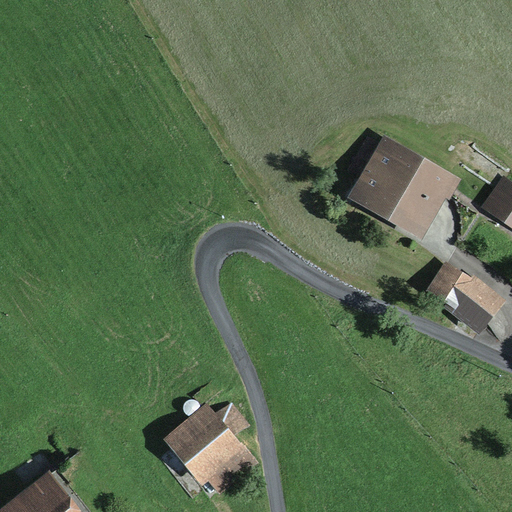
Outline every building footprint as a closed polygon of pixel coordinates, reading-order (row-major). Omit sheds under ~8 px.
[(385,148),(359,192),(414,224),(429,198),(423,194),(426,188),(433,192),(440,180),(385,148)] [(490,204),(511,219),(511,188),(504,183),(490,204)] [(481,319),(485,321),(494,309),(451,276),(440,291),(454,301),(449,307),(475,327),(481,319)] [(173,435),(206,475),(215,467),(229,484),(256,461),(242,443),(235,448),(203,410),(173,435)] [(90,443),(1,511),(110,511),(130,497),(90,443)]
